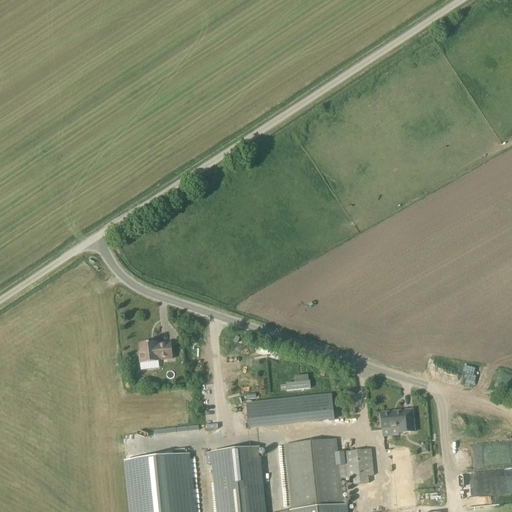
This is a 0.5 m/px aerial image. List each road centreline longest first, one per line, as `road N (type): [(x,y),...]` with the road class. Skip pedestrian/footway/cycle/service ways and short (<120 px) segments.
road 1 (unclassified): [(97,235),(463,0)]
road 2 (unclassified): [(424,378),(160,293),(132,277),(97,235)]
road 3 (unknown): [(212,310),(223,401),(251,434),(356,429),(363,420),(360,358)]
road 4 (unknown): [(444,385),(455,511)]
